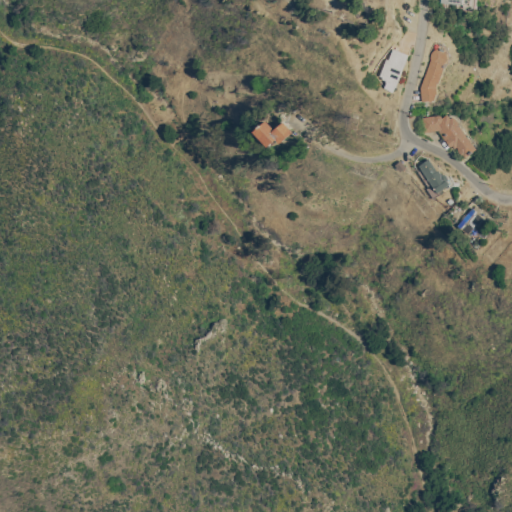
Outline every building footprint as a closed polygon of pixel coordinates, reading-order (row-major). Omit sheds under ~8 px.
[(421,87),(431,59),(431,56),(431,54),(431,53),(432,51),(433,50),(435,49),(439,47),(440,47),(446,50),(447,51),(448,54),(449,56),(448,59),(447,61),(445,63),(442,64),(442,65),(445,67),(440,82),(438,81),(437,86),(438,92),(435,99),(433,99),(433,100),(430,101),(430,100),(423,100),(421,87)] [(386,82),(387,80),(382,78),(383,76),(380,75),(386,58),(389,59),(393,48),(409,54),(397,86),(386,82)] [(443,116),(448,112),(451,116),(453,115),(478,148),(466,157),(457,146),(455,147),(453,144),(451,145),(447,141),(438,129),(424,131),(422,116),(437,114),(443,116)] [(281,142),(277,138),(269,146),(255,131),(267,119),(275,129),(284,121),(293,131),(291,133),(281,142)] [(450,173),(456,182),(450,186),(449,185),(439,191),(421,165),(430,158),(438,170),(440,169),(443,173),(444,173),(446,173),(448,174),(448,175),(450,173)] [(396,164),(401,159),(407,166),(401,170),(396,164)] [(458,224),(463,218),(462,216),(466,212),(467,213),(473,206),(485,216),(478,224),(477,223),(469,233),(458,224)]
